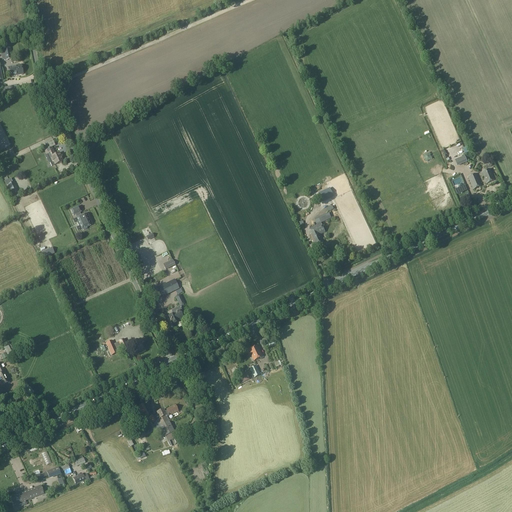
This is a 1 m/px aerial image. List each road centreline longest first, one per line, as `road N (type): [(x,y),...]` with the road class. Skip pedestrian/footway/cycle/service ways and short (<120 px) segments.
road 1 (unclassified): [(172,360),(45,87),(28,0)]
road 2 (secondary): [(172,360),(511,198)]
road 3 (track): [(251,0),(45,87)]
road 4 (secondary): [(0,444),(172,360)]
